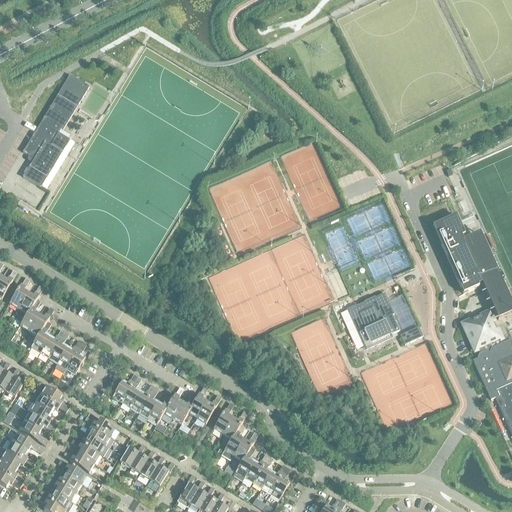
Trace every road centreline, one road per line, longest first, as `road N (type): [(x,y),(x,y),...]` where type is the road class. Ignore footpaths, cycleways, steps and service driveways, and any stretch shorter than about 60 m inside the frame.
road 1 (residential): [(427,480),(471,410),(470,396),(447,342),(448,287),(395,173),(380,179)]
road 2 (residential): [(247,392),(131,325)]
road 3 (residential): [(131,325),(22,258)]
road 4 (residential): [(18,511),(82,405)]
